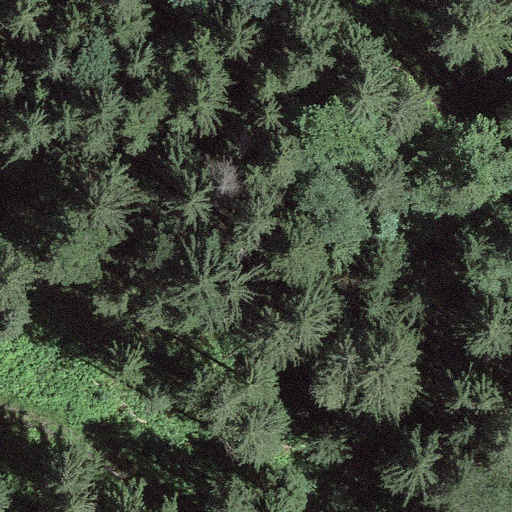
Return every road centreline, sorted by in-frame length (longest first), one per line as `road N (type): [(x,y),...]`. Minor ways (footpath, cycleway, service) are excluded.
road 1 (track): [(511,198),(332,0)]
road 2 (track): [(191,511),(79,437),(0,402)]
